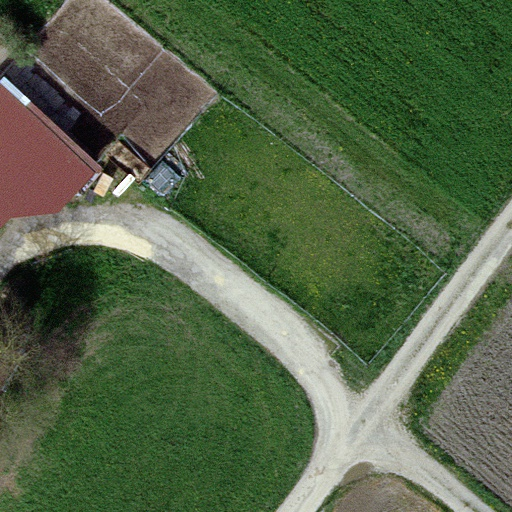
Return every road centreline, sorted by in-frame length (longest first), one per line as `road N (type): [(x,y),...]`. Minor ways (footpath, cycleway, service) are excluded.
road 1 (track): [(0,263),(28,238),(75,228),(163,242),(259,312),(360,423),(467,511)]
road 2 (track): [(293,511),(511,230)]
